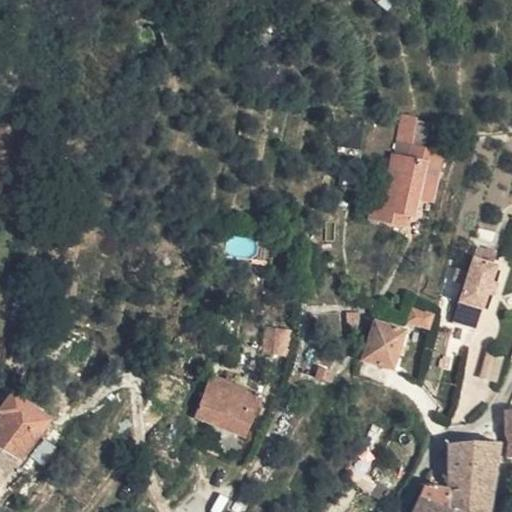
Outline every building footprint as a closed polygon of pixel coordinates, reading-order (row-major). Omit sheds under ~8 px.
[(379,0),(378,2),(388,9),(395,0),(379,0)] [(428,130),(412,124),(405,158),(421,161),(428,130)] [(421,161),(405,158),(401,172),(432,180),(425,213),(440,217),(451,168),(430,164),(421,161)] [(432,180),(401,172),(394,207),(385,205),(377,240),(411,249),(415,230),(421,231),(425,213),(432,180)] [(469,302),(462,324),(484,331),(499,282),(496,281),(498,273),(480,268),(472,291),(462,288),(460,299),(469,302)] [(484,331),(462,324),(458,337),(480,344),(484,331)] [(380,337),(368,374),(398,384),(408,351),(409,349),(409,347),(380,337)] [(270,370),(283,372),(286,347),(274,344),(270,370)] [(283,372),(298,374),(300,349),(286,347),(283,372)] [(325,380),(337,383),(341,371),(329,367),(325,380)] [(215,432),(207,453),(239,466),(258,423),(224,407),(231,393),(214,385),(198,425),(215,432)] [(264,407),(231,393),(224,407),(258,423),(264,407)] [(0,437),(0,454),(21,470),(40,445),(1,415),(0,416),(0,433),(2,435),(0,437)] [(511,424),(501,423),(499,439),(511,439),(511,424)] [(440,480),(507,499),(511,485),(511,450),(502,447),(465,440),(458,456),(453,469),(446,466),(440,480)] [(0,498),(17,475),(21,470),(0,454),(0,498)] [(501,511),(502,511),(507,499),(440,480),(437,484),(426,506),(435,511),(501,511)] [(173,498),(184,506),(196,489),(187,481),(173,498)]
